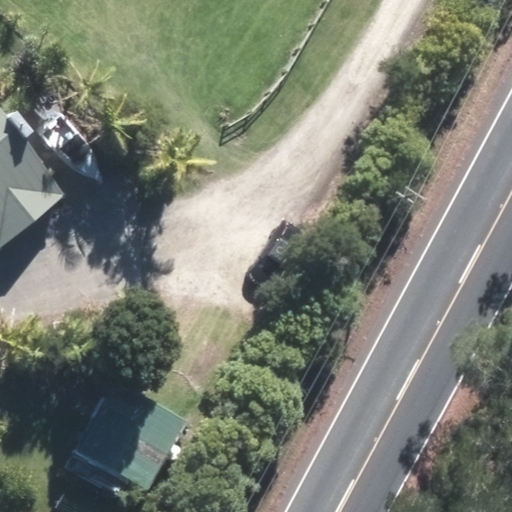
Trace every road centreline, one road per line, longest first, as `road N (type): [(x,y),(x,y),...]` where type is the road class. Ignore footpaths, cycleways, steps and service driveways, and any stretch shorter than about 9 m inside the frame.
road 1 (unknown): [(348,0),(223,207),(158,247),(0,287)]
road 2 (tertiary): [(511,162),(326,511)]
